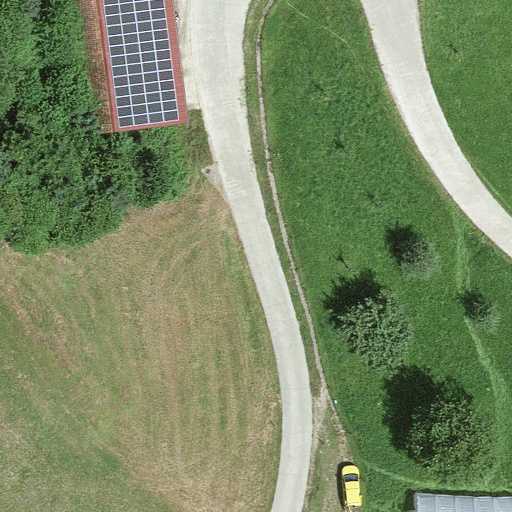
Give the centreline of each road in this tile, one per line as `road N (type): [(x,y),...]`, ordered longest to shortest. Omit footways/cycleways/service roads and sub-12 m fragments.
road 1 (track): [(286,511),(295,465),(291,359),(223,98),(222,0)]
road 2 (track): [(385,0),(437,144),(511,238)]
